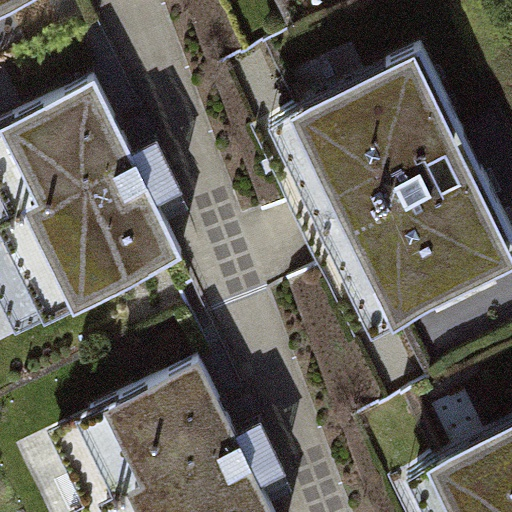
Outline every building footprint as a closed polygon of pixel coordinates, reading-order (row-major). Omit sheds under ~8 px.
[(0,0),(0,15),(31,0),(0,0)] [(511,272),(405,45),(252,116),(362,350),(511,279),(511,272)] [(87,75),(0,117),(0,297),(12,323),(170,247),(87,75)] [(254,511),(179,357),(21,433),(59,511),(254,511)] [(511,511),(511,407),(394,456),(416,511),(511,511)] [(267,432),(241,441),(259,493),(285,485),(267,432)]
